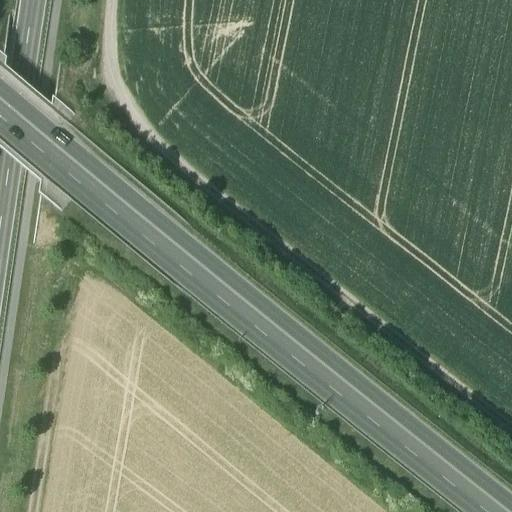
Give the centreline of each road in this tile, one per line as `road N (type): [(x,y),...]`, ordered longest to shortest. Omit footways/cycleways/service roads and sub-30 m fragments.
road 1 (trunk): [(0,110),(494,511)]
road 2 (track): [(511,427),(287,250),(112,93),(110,0)]
road 3 (tertiary): [(0,236),(35,0)]
road 4 (track): [(37,511),(69,342)]
